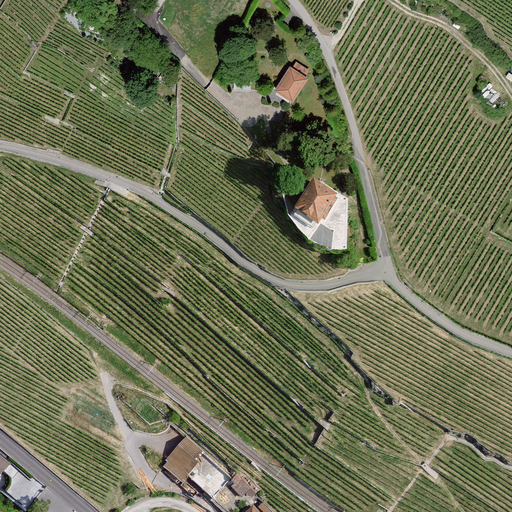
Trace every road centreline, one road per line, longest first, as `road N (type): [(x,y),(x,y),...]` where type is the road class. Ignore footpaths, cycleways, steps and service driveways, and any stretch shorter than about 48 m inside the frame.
road 1 (unclassified): [(389,268),(329,284),(282,283),(148,194),(0,147)]
road 2 (unclassified): [(289,0),(324,48),(349,107),(389,268)]
road 3 (track): [(393,0),(455,31),(511,93)]
road 4 (unclassified): [(511,354),(474,340),(389,268)]
